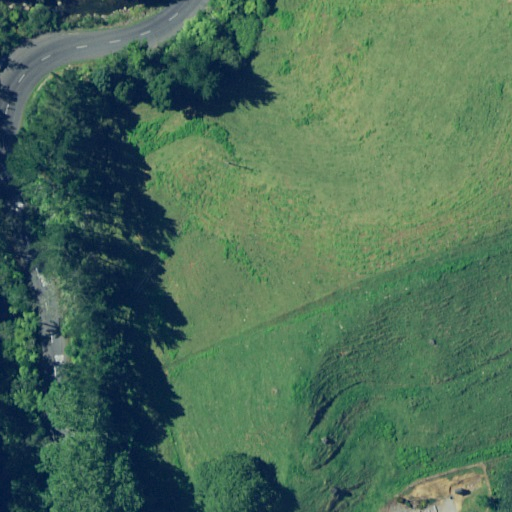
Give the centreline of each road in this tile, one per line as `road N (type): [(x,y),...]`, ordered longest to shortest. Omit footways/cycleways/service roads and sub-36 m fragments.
road 1 (unclassified): [(66,511),(14,317),(0,204)]
road 2 (unclassified): [(0,143),(15,60),(49,34),(152,13),(161,0)]
